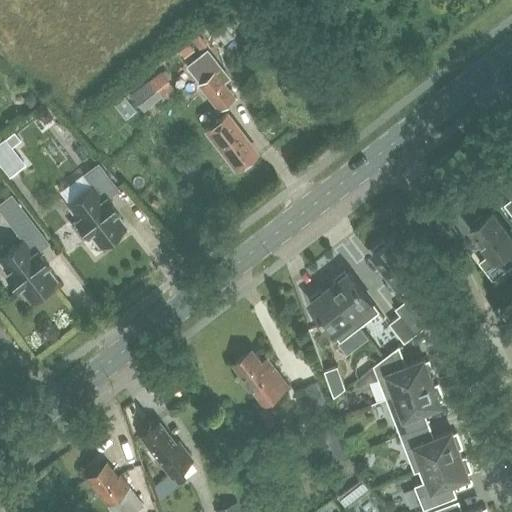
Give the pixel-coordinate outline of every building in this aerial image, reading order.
[(219,18),(210,25),(224,43),(233,36),(219,18)] [(206,48),(188,62),(203,81),(200,83),(219,106),(231,97),(221,84),(213,73),(221,67),(206,48)] [(147,79),(129,94),(143,111),(161,97),(156,90),(169,80),(161,70),(148,80),(147,79)] [(217,120),(206,128),(218,143),(218,147),(221,151),(224,152),(236,167),(238,165),(242,165),(246,162),(246,159),(255,152),(226,115),(225,113),(217,120)] [(0,142),(0,163),(10,176),(25,164),(12,147),(20,140),(14,131),(0,142)] [(68,205),(77,217),(70,223),(82,237),(89,232),(98,245),(105,240),(110,238),(115,235),(118,230),(124,225),(114,212),(116,211),(106,197),(117,188),(97,162),(83,173),(92,186),(68,205)] [(511,172),(503,179),(511,190),(511,197),(504,203),(511,213),(511,167),(509,170),(511,172)] [(10,194),(0,201),(0,210),(23,239),(0,256),(0,260),(8,271),(6,273),(17,287),(19,286),(29,298),(35,293),(41,292),(46,288),(48,283),(54,278),(45,266),(47,264),(36,251),(47,242),(10,194)] [(473,226),(470,228),(490,253),(479,261),(493,280),(511,264),(511,235),(493,211),(484,217),(482,215),(471,223),(473,226)] [(375,251),(373,253),(403,292),(425,275),(395,235),(386,242),(384,239),(373,248),(375,251)] [(336,281),(329,286),(360,326),(380,310),(349,271),(347,272),(345,270),(334,278),(336,281)] [(360,326),(329,286),(323,291),(321,288),(312,295),(314,298),(310,301),(341,341),(360,326)] [(400,314),(390,322),(405,342),(427,324),(407,299),(395,307),(400,314)] [(507,322),(511,318),(511,300),(511,301),(510,301),(508,302),(498,310),(507,322)] [(386,398),(433,380),(431,376),(435,374),(429,360),(426,361),(424,357),(402,366),(395,348),(395,349),(373,365),(374,365),(386,398)] [(325,370),(335,397),(346,387),(338,365),(325,370)] [(433,380),(386,398),(400,434),(424,425),(419,412),(442,403),(440,399),(444,398),(438,383),(435,385),(433,380)] [(142,433),(140,434),(150,447),(146,450),(152,457),(155,455),(157,457),(158,456),(170,472),(178,483),(185,478),(178,468),(191,459),(177,441),(175,443),(158,420),(150,427),(146,427),(142,430),(142,433)] [(430,438),(424,425),(400,434),(414,471),(461,453),(459,448),(463,447),(457,432),(454,433),(452,429),(430,438)] [(463,457),(461,453),(414,471),(415,471),(419,470),(424,481),(415,485),(424,508),(452,497),(447,484),(470,476),(468,472),(472,470),(466,456),(463,457)] [(89,474),(86,476),(112,509),(113,511),(130,511),(142,503),(128,484),(119,473),(117,475),(106,461),(97,468),(94,467),(89,471),(89,474)] [(487,511),(486,508),(483,509),(481,505),(462,511),(457,511),(454,501),(430,510),(430,511),(487,511)] [(240,511),(237,502),(215,510),(215,511),(240,511)]
